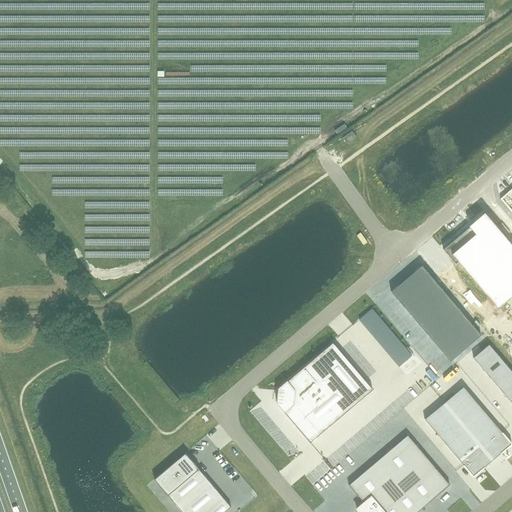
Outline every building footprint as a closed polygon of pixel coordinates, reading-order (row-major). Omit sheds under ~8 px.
[(352,131),(342,138),(347,144),(356,137),(352,131)] [(511,245),(485,213),(442,248),(455,264),(458,261),(497,308),(511,294),(511,245)] [(421,265),(390,291),(450,361),(480,335),(421,265)] [(278,402),(277,403),(283,411),(284,411),(310,442),(372,389),(332,343),(286,382),(278,388),(279,389),(278,402)] [(511,371),(489,344),(473,357),(511,404),(511,371)] [(463,387),(424,419),(463,465),(473,477),(484,467),(500,453),(501,453),(511,444),(502,432),(463,387)] [(408,435),(348,485),(360,499),(352,506),(357,511),(416,511),(450,484),(408,435)] [(185,453),(154,480),(181,511),(224,511),(231,506),(185,453)]
